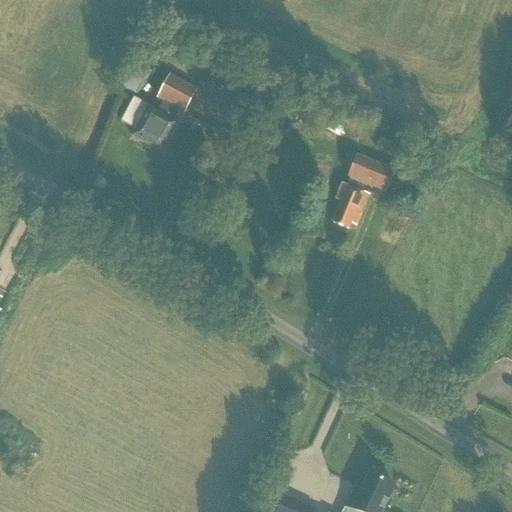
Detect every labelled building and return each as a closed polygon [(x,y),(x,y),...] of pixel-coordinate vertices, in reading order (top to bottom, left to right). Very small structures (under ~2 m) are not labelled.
[(184,114),(196,91),(170,76),(157,99),(162,102),(157,113),(148,108),(132,138),(162,154),(178,124),(173,121),(179,111),(184,114)] [(253,83),(237,76),(229,93),(245,100),(245,101),(265,111),(275,89),(254,80),(253,83)] [(397,183),(391,180),(394,172),(357,157),(348,178),(351,179),(348,187),(342,185),(336,201),(341,203),(333,223),(349,230),(351,224),(356,226),(369,195),(358,191),(361,183),(386,193),(389,185),(418,197),(420,193),(419,193),(423,184),(414,179),(415,178),(411,176),(410,178),(409,178),(406,183),(399,179),(397,183)] [(382,511),(394,488),(368,476),(357,499),(351,496),(345,508),(347,508),(345,511),(382,511)] [(315,511),(316,510),(284,496),(276,511),(315,511)]
